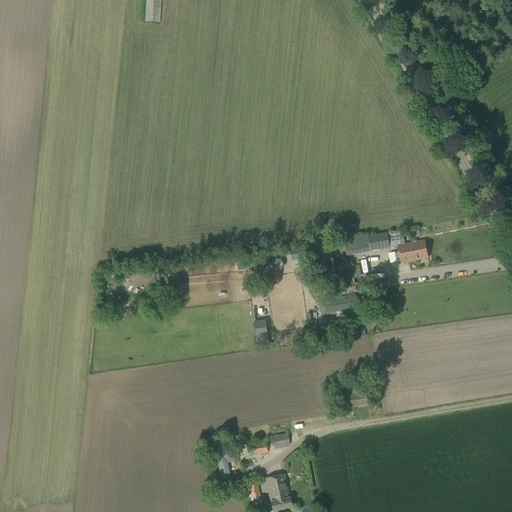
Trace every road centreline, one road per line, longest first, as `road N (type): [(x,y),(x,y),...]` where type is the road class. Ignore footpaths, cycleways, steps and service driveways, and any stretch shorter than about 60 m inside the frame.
road 1 (unclassified): [(511,243),(369,0)]
road 2 (unknown): [(299,438),(511,398)]
